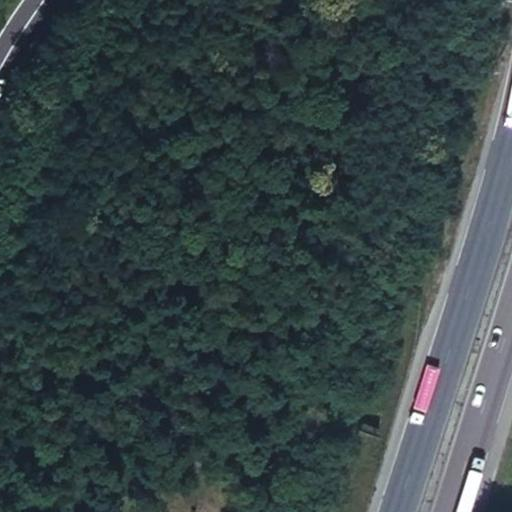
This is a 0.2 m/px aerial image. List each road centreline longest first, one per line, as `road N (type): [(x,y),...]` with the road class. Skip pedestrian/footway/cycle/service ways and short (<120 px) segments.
road 1 (motorway): [(511,139),(396,511)]
road 2 (motorway): [(450,511),(511,337)]
